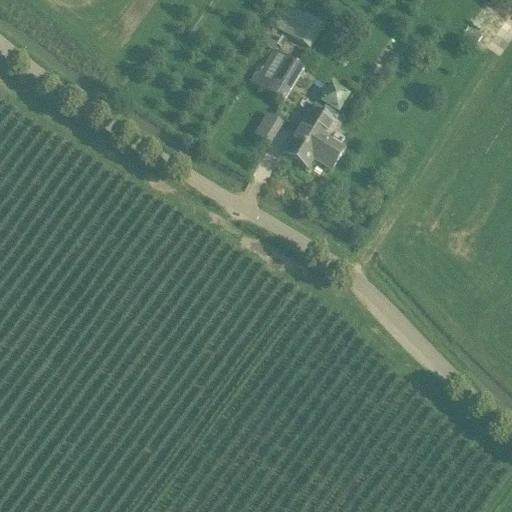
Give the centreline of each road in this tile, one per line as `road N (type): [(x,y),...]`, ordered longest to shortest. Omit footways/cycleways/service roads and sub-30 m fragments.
road 1 (unclassified): [(511,433),(349,274),(91,115),(0,45)]
road 2 (track): [(511,27),(351,276)]
